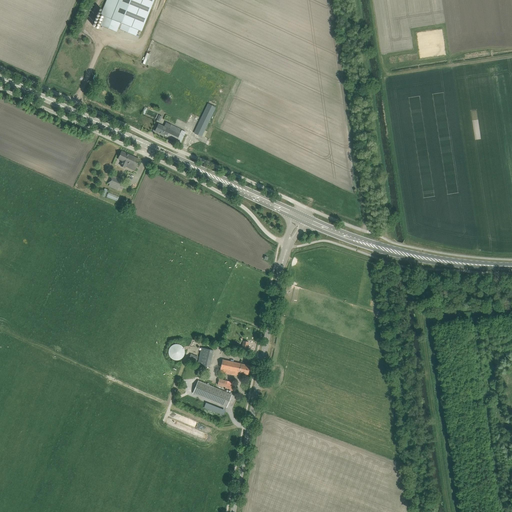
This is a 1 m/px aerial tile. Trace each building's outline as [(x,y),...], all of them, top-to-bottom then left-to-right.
[(104,16),(100,26),(116,32),(118,29),(135,35),(137,29),(140,31),(152,0),(106,0),(101,15),(104,16)] [(229,93),(210,141),(219,144),(239,97),(229,93)] [(177,124),(185,128),(197,100),(194,99),(189,112),(183,110),(177,124)] [(201,137),(202,136),(204,137),(207,131),(205,130),(215,107),(208,104),(194,133),(201,137)] [(285,123),(286,105),(267,104),(266,124),(279,124),(279,123),(285,123)] [(293,112),(270,169),(278,172),(301,115),(293,112)] [(291,179),(316,122),(308,119),(284,176),(291,179)] [(235,146),(245,124),(237,120),(227,143),(235,146)] [(254,122),(241,150),(253,155),(261,136),(258,135),(262,125),(254,122)] [(158,124),(157,127),(155,132),(176,142),(176,141),(180,143),(185,132),(181,130),(166,123),(164,127),(158,124)] [(325,165),(338,132),(321,126),(298,185),(313,191),(322,167),(320,166),(321,163),(325,165)] [(264,161),(276,132),(268,129),(256,158),(264,161)] [(139,160),(133,157),(121,152),(118,159),(123,161),(121,166),(125,168),(126,167),(134,171),(139,160)] [(112,177),(109,183),(122,189),(125,182),(112,177)] [(173,344),(170,358),(183,360),(186,346),(173,344)] [(198,365),(209,367),(213,351),(201,348),(198,365)] [(189,360),(196,363),(198,357),(191,354),(189,360)] [(219,372),(235,375),(239,377),(240,373),(248,375),(250,366),(222,360),(219,372)] [(225,389),(232,391),(234,384),(226,383),(227,381),(219,379),(217,385),(225,387),(225,389)] [(192,393),(226,408),(232,394),(198,380),(192,393)] [(204,408),(223,414),(225,408),(206,402),(204,408)]
